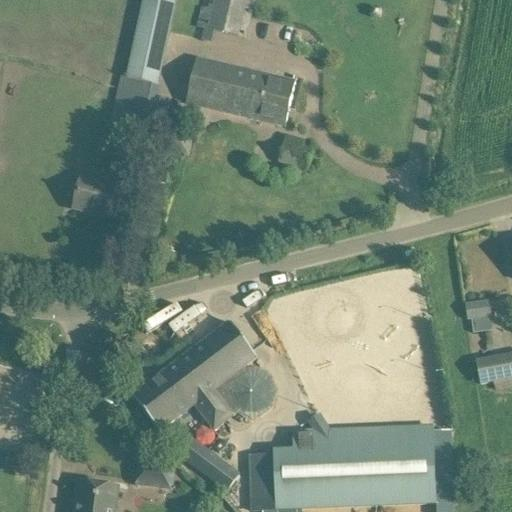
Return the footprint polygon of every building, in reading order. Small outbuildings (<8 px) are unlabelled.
[(156,98),(173,22),(177,0),(143,0),(126,80),(123,79),(113,125),(156,136),(164,100),(156,98)] [(211,0),(210,8),(201,7),(196,28),(199,28),(246,40),(255,0),(300,0),(298,23),(297,33),(295,47),(326,50),(332,0),(211,0)] [(286,128),(291,109),(296,86),(261,78),(263,70),(251,67),(250,74),(197,62),(187,104),(286,128)] [(302,149),(303,144),(286,139),(285,144),(279,163),(306,172),(312,152),(302,149)] [(119,220),(124,201),(126,190),(82,180),(75,210),(92,214),(93,210),(119,217),(118,220),(119,220)] [(472,318),(492,316),(490,303),(470,305),(472,318)] [(186,330),(214,314),(208,304),(180,320),(186,330)] [(255,360),(241,342),(229,326),(134,398),(160,433),(194,407),(197,405),(200,410),(207,420),(230,401),(231,409),(244,419),(259,418),(272,409),(278,394),(272,378),(260,370),(243,369),(255,360)] [(482,385),(511,380),(511,354),(478,360),(482,385)] [(251,501),(276,500),(276,511),(293,511),(294,511),(437,507),(434,427),(293,433),(293,455),(249,457),(251,501)] [(198,448),(189,469),(236,489),(245,468),(198,448)] [(174,491),(177,467),(139,463),(137,487),(174,491)] [(116,511),(117,507),(120,487),(79,482),(74,511),(116,511)]
